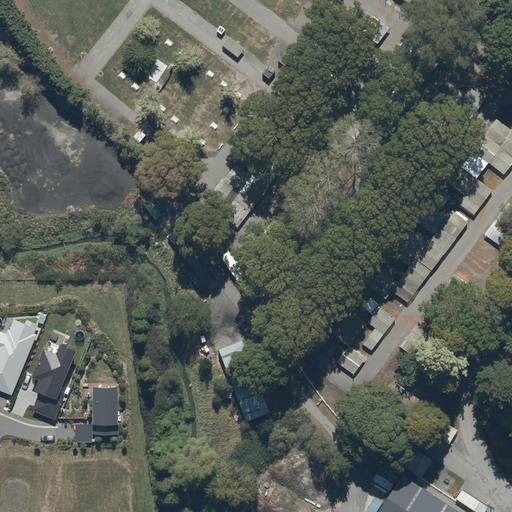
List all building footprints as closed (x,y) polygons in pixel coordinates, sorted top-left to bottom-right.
[(239,11),(224,0),(222,0),(211,15),(227,27),(239,11)] [(389,31),(381,24),(369,39),(377,46),(389,31)] [(244,50),(229,39),(222,48),(238,59),(244,50)] [(295,53),(280,41),(267,57),(283,69),(295,53)] [(485,100),(470,89),(465,97),(447,85),(435,103),(452,114),(450,117),(465,127),(473,116),(474,117),(485,100)] [(356,129),(345,121),(327,146),(338,154),(356,129)] [(511,132),(495,121),(461,170),(476,181),(488,165),(504,177),(511,165),(511,155),(501,148),(511,132)] [(236,163),(210,198),(226,209),(220,218),(238,231),(269,188),(236,163)] [(302,176),(278,208),(291,219),(315,186),(302,176)] [(399,248),(431,271),(454,239),(439,229),(447,218),(439,213),(449,199),(440,192),(417,225),(434,237),(430,243),(412,231),(399,248)] [(511,232),(511,205),(508,203),(491,227),(507,239),(511,232)] [(211,280),(175,234),(167,240),(204,286),(211,280)] [(256,289),(228,254),(220,261),(248,296),(256,289)] [(398,284),(381,272),(369,289),(386,301),(391,293),(407,305),(419,288),(403,277),(398,284)] [(472,287),(454,274),(437,298),(456,311),(472,287)] [(371,352),(394,321),(379,309),(368,324),(376,330),(364,346),(371,352)] [(421,320),(399,349),(411,357),(432,328),(421,320)] [(269,415),(242,344),(218,353),(246,424),(269,415)] [(350,349),(337,363),(353,376),(365,360),(350,349)] [(388,427),(411,397),(396,386),(373,416),(388,427)] [(421,479),(431,462),(414,453),(404,469),(421,479)] [(458,511),(402,475),(377,511),(458,511)] [(461,491),(455,501),(471,511),(486,511),(488,509),(461,491)]
